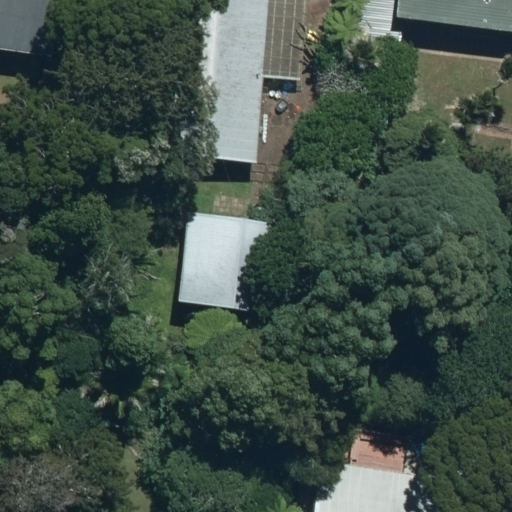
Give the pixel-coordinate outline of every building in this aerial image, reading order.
[(0,0),(0,47),(42,53),(49,0),(0,0)] [(157,0),(145,149),(249,157),(257,73),(297,76),(303,0),(157,0)] [(511,0),(353,0),(349,34),(394,40),(397,19),(511,33),(511,0)] [(168,298),(280,313),(293,221),(181,205),(168,298)] [(300,511),(456,511),(461,477),(307,458),(300,511)]
